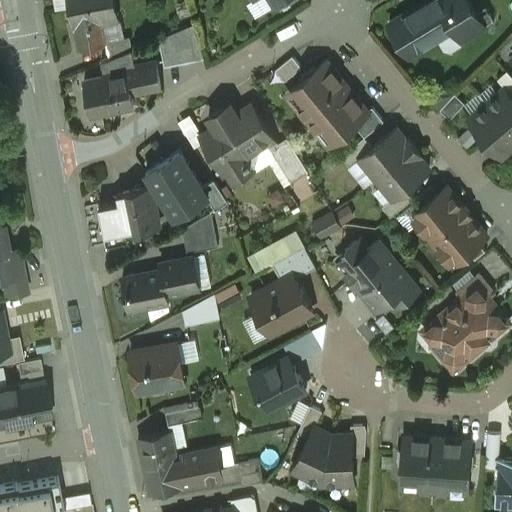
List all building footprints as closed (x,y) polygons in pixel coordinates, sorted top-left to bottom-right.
[(68,0),(70,8),(108,0),(68,0)] [(112,0),(108,0),(70,8),(78,51),(106,46),(102,25),(118,22),(112,0)] [(469,0),(427,0),(389,23),(408,54),(438,36),(454,26),(461,38),(493,19),(486,5),(476,11),(469,0)] [(195,25),(159,40),(164,66),(204,58),(195,25)] [(454,26),(438,36),(445,48),(450,49),(460,43),(461,38),(454,26)] [(132,50),(101,63),(103,72),(135,66),(132,50)] [(292,55),(275,69),(285,80),(302,66),(292,55)] [(367,110),(326,59),(316,68),(313,65),(302,75),(304,78),(291,88),(301,100),(296,105),(319,133),(324,128),(334,141),(346,131),(348,133),(357,127),(360,124),(358,121),(369,112),(367,110)] [(135,66),(103,72),(104,76),(84,81),(91,114),(134,104),(131,93),(161,87),(156,61),(135,66)] [(447,86),(437,86),(427,96),(439,109),(454,93),(447,86)] [(511,95),(505,87),(487,103),(511,131),(511,95)] [(455,93),(439,109),(449,119),(465,103),(455,93)] [(251,103),(203,134),(224,168),(226,167),(234,181),(253,169),(249,164),(251,163),(249,159),(247,161),(244,155),(273,137),(251,103)] [(511,145),(511,131),(487,103),(469,119),(501,155),(511,145)] [(369,112),(358,121),(360,124),(357,127),(364,136),(384,120),(372,106),(367,110),(369,112)] [(372,146),(359,156),(360,157),(376,177),(414,145),(408,137),(405,139),(395,127),(372,146)] [(364,136),(341,155),(349,166),(360,157),(359,156),(372,146),(364,136)] [(173,140),(139,162),(152,182),(156,188),(190,166),(173,140)] [(414,145),(376,177),(393,196),(393,197),(406,187),(429,168),(419,155),(421,153),(414,145)] [(190,166),(156,188),(173,216),(207,194),(208,193),(202,183),(190,166)] [(213,176),(202,183),(208,193),(207,194),(214,206),(227,198),(213,176)] [(145,183),(113,191),(115,197),(123,236),(127,235),(156,228),(145,183)] [(447,185),(417,209),(420,212),(414,217),(449,259),(455,255),(457,258),(487,234),(471,214),(463,204),(463,205),(447,185)] [(406,187),(393,197),(393,196),(382,205),(391,215),(414,196),(406,187)] [(123,236),(115,197),(96,201),(106,243),(127,238),(127,235),(123,236)] [(211,212),(182,229),(187,252),(218,246),(211,212)] [(324,235),(345,224),(340,215),(320,226),(324,235)] [(2,224),(0,224),(0,279),(2,279),(3,285),(24,280),(20,256),(9,259),(2,224)] [(368,248),(359,237),(345,249),(347,251),(337,260),(362,291),(397,262),(379,240),(368,248)] [(305,245),(273,262),(282,279),(293,273),(295,277),(316,266),(305,245)] [(192,256),(160,262),(162,270),(167,294),(199,287),(192,256)] [(397,262),(362,291),(377,308),(391,296),(398,304),(418,288),(397,262)] [(162,270),(122,278),(128,310),(169,301),(167,294),(162,270)] [(478,272),(457,290),(462,297),(473,309),(483,301),(494,292),(478,272)] [(282,279),(251,296),(270,332),(312,309),(295,277),(293,273),(282,279)] [(24,280),(3,285),(5,296),(27,292),(24,280)] [(224,305),(245,296),(239,282),(218,291),(224,305)] [(214,293),(182,310),(185,325),(219,318),(214,293)] [(473,309),(462,297),(442,314),(444,317),(432,327),(445,342),(438,347),(454,366),(503,325),(483,301),(473,309)] [(1,311),(0,310),(0,351),(9,350),(6,338),(1,311)] [(267,411),(310,389),(297,363),(325,348),(316,332),(245,369),(267,411)] [(9,350),(0,351),(0,363),(24,358),(19,336),(6,338),(9,350)] [(175,343),(129,352),(137,391),(148,389),(154,393),(162,391),(165,385),(182,382),(175,343)] [(40,358),(17,363),(19,374),(42,370),(40,358)] [(0,387),(0,425),(4,424),(4,425),(52,415),(44,378),(43,379),(4,387),(0,387)] [(310,404),(297,431),(308,436),(314,425),(315,425),(322,410),(310,404)] [(199,405),(165,413),(168,425),(202,418),(199,405)] [(365,424),(350,425),(351,433),(352,433),(353,454),(365,454),(366,430),(365,424)] [(308,436),(293,468),(322,482),(332,434),(315,425),(314,425),(308,436)] [(171,430),(138,437),(150,493),(182,486),(182,485),(176,456),(171,430)] [(500,431),(488,431),(485,465),(498,466),(498,456),(499,456),(500,431)] [(351,433),(332,434),(322,482),(354,481),(353,454),(352,433),(351,433)] [(471,439),(403,434),(402,448),(399,448),(398,463),(401,463),(400,480),(416,481),(415,488),(452,490),(453,483),(468,485),(469,468),(473,468),(474,453),(470,453),(471,439)] [(217,447),(176,456),(182,485),(206,480),(213,469),(221,467),(217,447)] [(511,457),(499,456),(498,456),(498,466),(496,491),(511,492),(511,457)] [(259,459),(238,463),(242,485),(263,481),(259,459)] [(64,511),(59,477),(17,485),(21,511),(64,511)] [(17,483),(0,485),(0,511),(21,511),(17,485),(17,483)] [(254,498),(251,496),(250,495),(243,497),(245,511),(257,511),(255,500),(255,499),(254,498)] [(245,511),(243,497),(231,499),(232,507),(233,511),(245,511)]
